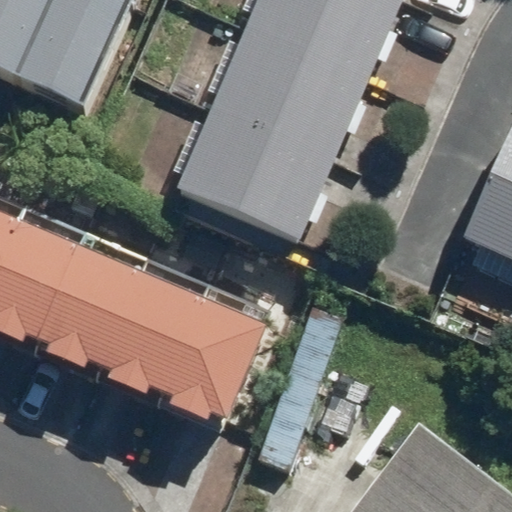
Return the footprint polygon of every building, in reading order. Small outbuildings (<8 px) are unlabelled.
[(0,0),(0,52),(109,103),(157,0),(0,0)] [(274,0),(197,184),(320,235),(418,0),(274,0)] [(511,248),(511,168),(482,235),(511,248)] [(290,320),(0,194),(0,307),(12,313),(9,321),(46,336),(49,329),(74,340),(70,348),(106,364),(110,355),(134,366),(131,373),(168,388),(171,382),(196,392),(193,399),(230,415),(233,408),(250,415),(290,320)] [(511,511),(511,510),(405,446),(365,511),(511,511)]
